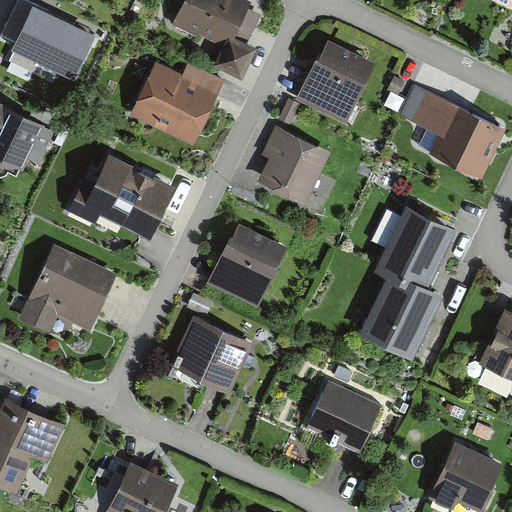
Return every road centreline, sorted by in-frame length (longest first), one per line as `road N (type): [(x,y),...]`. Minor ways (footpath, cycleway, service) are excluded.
road 1 (residential): [(307,0),(106,405)]
road 2 (residential): [(106,405),(332,511)]
road 3 (residential): [(511,90),(317,0)]
